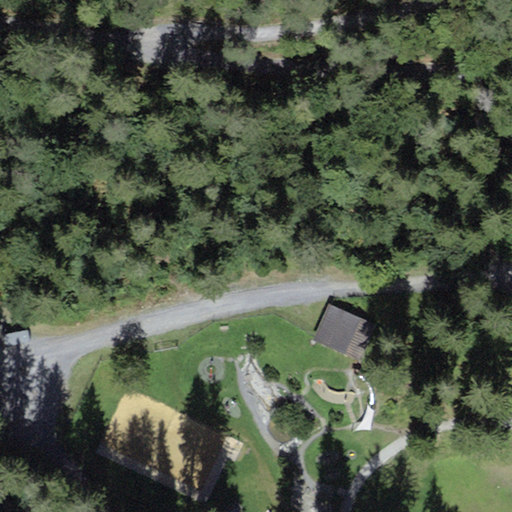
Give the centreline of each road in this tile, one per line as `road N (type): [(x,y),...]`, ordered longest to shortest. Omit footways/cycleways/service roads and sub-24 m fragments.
road 1 (track): [(511,273),(227,301),(77,342),(31,363),(15,381)]
road 2 (track): [(511,73),(203,59),(161,48)]
road 3 (track): [(161,48),(174,35),(315,27),(434,0)]
road 4 (track): [(15,381),(24,420),(55,456),(158,511)]
road 5 (track): [(161,48),(0,20)]
